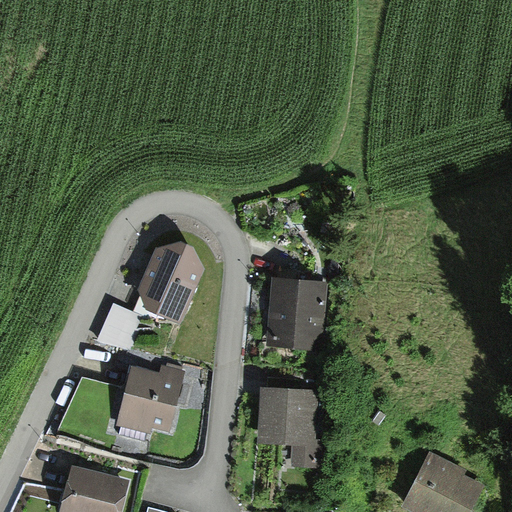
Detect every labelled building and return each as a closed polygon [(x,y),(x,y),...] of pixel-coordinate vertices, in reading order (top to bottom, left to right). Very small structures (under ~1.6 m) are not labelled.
[(176,243),(152,249),(136,290),(140,306),(174,319),(195,266),(176,243)] [(266,346),(317,347),(319,285),(268,283),(266,346)] [(145,422),(162,426),(175,370),(158,366),(156,376),(128,369),(115,422),(143,429),(145,422)] [(308,389),(258,387),(256,437),(290,439),(289,463),(315,464),(315,440),(307,440),(308,389)] [(469,511),(482,489),(462,478),(465,472),(434,455),(405,506),(415,511),(469,511)] [(55,511),(107,511),(115,481),(66,470),(55,511)]
